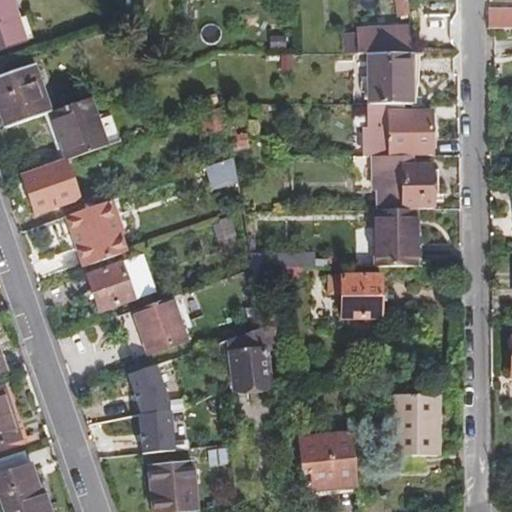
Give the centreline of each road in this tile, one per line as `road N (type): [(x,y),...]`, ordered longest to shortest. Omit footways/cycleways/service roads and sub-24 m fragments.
road 1 (residential): [(478,511),(472,0)]
road 2 (residential): [(0,250),(89,511)]
